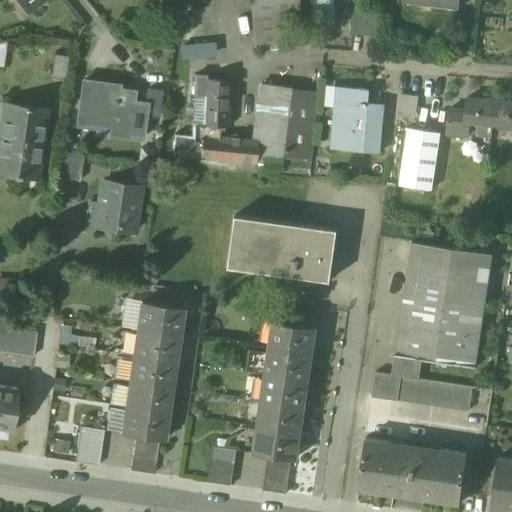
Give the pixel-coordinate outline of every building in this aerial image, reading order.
[(301,0),(256,2),(258,45),(303,43),(301,0)] [(403,0),(403,4),(457,9),(457,0),(403,0)] [(378,13),(355,10),(352,34),(376,36),(378,13)] [(212,40),(177,42),(178,57),(213,55),(212,40)] [(229,80),(205,78),(206,75),(196,74),(190,133),(217,136),(218,130),(221,130),(222,124),(225,125),(229,80)] [(118,87),(84,81),(77,124),(96,127),(97,122),(113,124),(112,133),(142,138),(146,115),(148,104),(146,104),(129,101),(129,96),(133,96),(133,92),(118,89),(118,87)] [(291,87),(260,84),(255,140),(217,136),(190,133),(190,135),(174,133),(172,156),(309,170),(311,162),(283,159),(291,87)] [(369,89),(336,86),(330,147),(380,152),(383,116),(367,114),(369,89)] [(318,90),(291,87),(283,159),(311,162),(318,90)] [(163,91),(148,89),(146,104),(148,104),(146,115),(158,117),(163,91)] [(418,96),(401,93),(397,118),(415,121),(418,96)] [(494,101),(467,98),(466,110),(449,108),(446,132),(469,134),(470,122),(477,123),(492,124),(494,101)] [(511,102),(494,101),(492,124),(511,125),(511,102)] [(46,108),(30,106),(30,105),(3,102),(3,103),(8,104),(5,132),(1,132),(0,135),(0,137),(43,143),(43,142),(37,141),(39,126),(45,127),(47,109),(48,109),(48,108),(46,107),(46,108)] [(492,124),(477,123),(476,135),(491,136),(492,124)] [(440,131),(427,129),(426,141),(439,142),(440,131)] [(43,143),(0,137),(0,142),(3,143),(2,152),(0,152),(0,173),(20,176),(21,173),(37,175),(37,178),(39,178),(39,177),(38,177),(41,159),(35,158),(37,142),(43,143)] [(83,155),(61,152),(58,178),(80,181),(83,155)] [(122,184),(102,181),(99,204),(89,202),(87,220),(96,221),(95,228),(97,228),(98,223),(132,228),(131,232),(132,233),(139,186),(131,185),(130,190),(122,189),(122,184)] [(337,226),(236,212),(229,264),(330,278),(337,226)] [(494,254),(412,242),(404,298),(486,310),(494,254)] [(511,281),(507,280),(503,301),(511,302),(511,281)] [(486,310),(404,298),(396,355),(423,358),(478,366),(486,310)] [(183,307),(141,301),(137,328),(179,334),(183,307)] [(316,326),(274,320),(270,347),(312,353),(316,326)] [(36,333),(0,327),(0,350),(33,355),(36,333)] [(179,334),(137,328),(133,354),(175,360),(179,334)] [(60,342),(79,343),(80,333),(61,331),(60,342)] [(511,346),(500,344),(497,361),(511,362),(511,346)] [(312,353),(270,347),(266,373),(308,379),(312,353)] [(175,360),(133,354),(130,379),(172,385),(175,360)] [(396,355),(395,354),(392,374),(420,378),(423,358),(396,355)] [(392,374),(377,372),(373,396),(470,411),(474,387),(420,378),(392,374)] [(308,379),(266,373),(263,398),(305,404),(308,379)] [(172,385),(130,379),(126,406),(168,412),(172,385)] [(110,381),(102,427),(110,428),(117,382),(110,381)] [(18,388),(0,384),(0,434),(5,435),(5,436),(6,437),(7,429),(12,430),(18,388)] [(305,404),(263,398),(259,425),(301,431),(305,404)] [(168,412),(126,406),(122,432),(136,434),(160,437),(164,438),(168,412)] [(105,429),(81,425),(79,438),(103,442),(105,429)] [(301,431),(259,425),(255,451),(269,454),(293,457),(297,458),(301,431)] [(160,437),(136,434),(134,446),(158,450),(160,437)] [(49,448),(66,453),(70,441),(53,436),(49,448)] [(103,442),(79,438),(77,450),(101,454),(103,442)] [(409,495),(416,448),(393,444),(393,442),(367,438),(360,488),(409,495)] [(238,449),(214,445),(212,458),(236,462),(238,449)] [(158,450),(134,446),(132,459),(156,462),(158,450)] [(416,448),(409,495),(460,503),(467,453),(442,449),(442,452),(416,448)] [(101,454),(77,450),(75,463),(99,466),(101,454)] [(293,457),(269,454),(267,466),(291,470),(293,457)] [(511,510),(511,457),(501,456),(493,507),(511,510)] [(236,462),(212,458),(210,470),(234,474),(236,462)] [(156,462),(132,459),(131,471),(155,475),(156,462)] [(291,470),(267,466),(265,478),(289,482),(291,470)] [(234,474),(210,470),(208,483),(232,486),(234,474)] [(289,482),(265,478),(263,491),(287,494),(289,482)]
